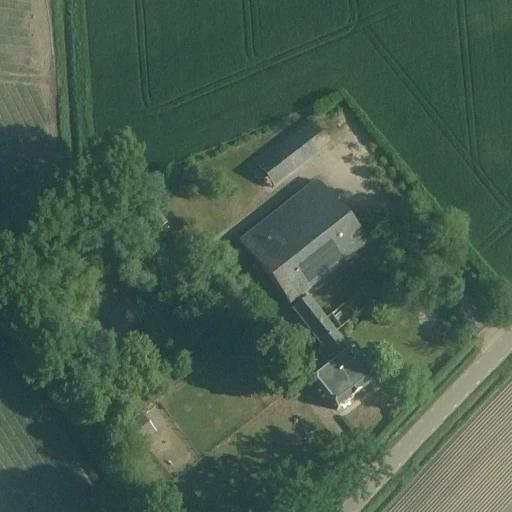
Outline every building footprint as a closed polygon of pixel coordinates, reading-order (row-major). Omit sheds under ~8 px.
[(272,155),(289,177),(329,145),(312,124),(272,155)] [(239,245),(289,308),(368,246),(317,183),(239,245)] [(339,303),(354,291),(348,284),(333,296),(339,303)] [(310,377),(337,412),(374,383),(347,349),(346,349),(335,334),(381,298),(371,285),(325,322),(308,300),(292,312),(323,351),(318,355),(325,365),(310,377)] [(120,416),(102,435),(118,450),(136,432),(120,416)]
